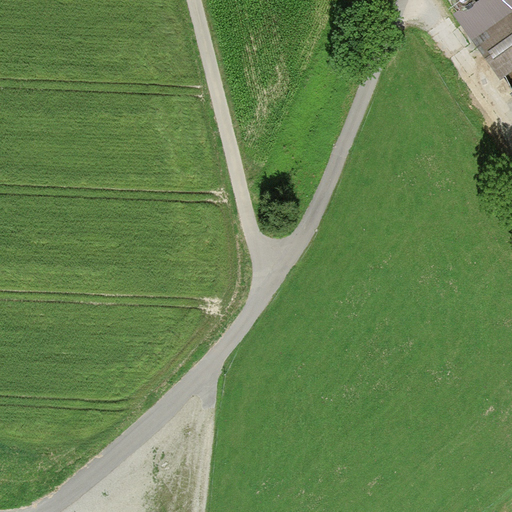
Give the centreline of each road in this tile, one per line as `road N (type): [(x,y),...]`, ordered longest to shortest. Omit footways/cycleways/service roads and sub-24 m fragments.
road 1 (unclassified): [(267,280),(305,221),(401,0)]
road 2 (unclassified): [(267,280),(195,0)]
road 3 (track): [(211,362),(49,511)]
road 4 (track): [(211,362),(197,511)]
